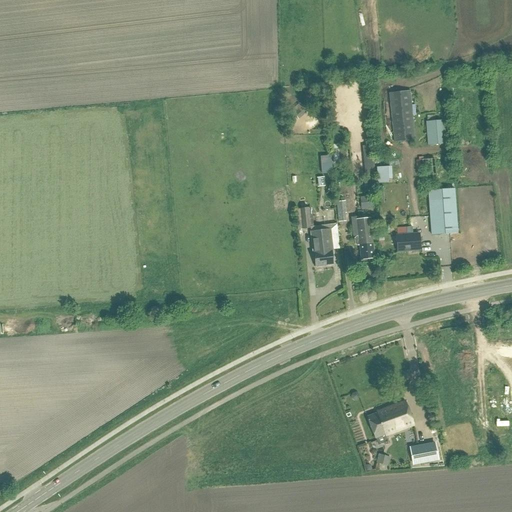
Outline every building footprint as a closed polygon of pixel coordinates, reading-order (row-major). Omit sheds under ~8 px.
[(319,91),(304,91),(304,105),(319,104),(319,91)] [(389,94),(394,142),(415,140),(410,92),(389,94)] [(450,144),(448,120),(427,122),(429,146),(450,144)] [(323,156),(324,173),(335,173),(335,155),(323,156)] [(377,155),(366,156),(367,173),(379,172),(377,155)] [(436,172),(436,159),(422,159),(422,172),(436,172)] [(452,189),(428,191),(429,204),(429,206),(431,235),(448,234),(455,233),(452,189)] [(295,211),(297,230),(310,228),(307,201),(300,202),(301,208),(300,209),(300,210),(295,211)] [(359,246),(361,260),(364,260),(365,261),(367,261),(367,259),(374,259),(369,219),(356,220),(358,237),(356,237),(354,239),(355,245),(357,246),(359,246)] [(413,234),(412,228),(406,228),(407,235),(396,235),(398,252),(420,250),(419,234),(413,234)] [(311,232),(313,252),(312,252),(313,261),(315,261),(315,267),(333,265),(332,259),(333,259),(332,250),(329,230),(311,232)] [(385,436),(414,425),(405,402),(376,412),(377,413),(367,417),(375,438),(385,435),(385,436)] [(434,443),(410,448),(413,465),(438,461),(434,443)] [(379,463),(391,465),(392,455),(381,454),(379,463)]
